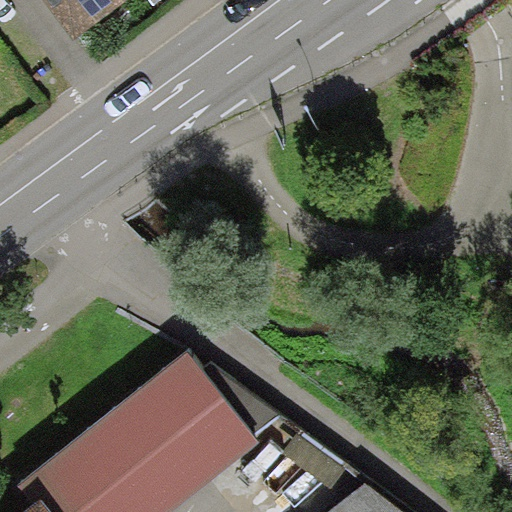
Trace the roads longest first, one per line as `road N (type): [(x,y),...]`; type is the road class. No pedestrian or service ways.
road 1 (residential): [(455,511),(291,388),(58,191)]
road 2 (primary): [(58,191),(316,0)]
